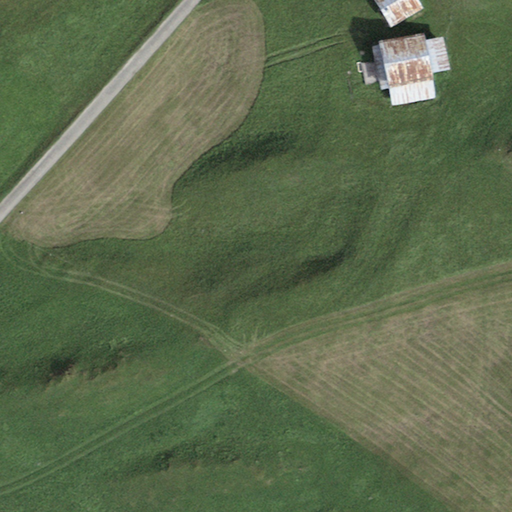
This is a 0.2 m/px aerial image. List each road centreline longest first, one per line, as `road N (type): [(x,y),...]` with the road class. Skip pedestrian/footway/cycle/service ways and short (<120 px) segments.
road 1 (track): [(0,488),(309,333),(511,278)]
road 2 (unclassified): [(0,212),(192,0)]
